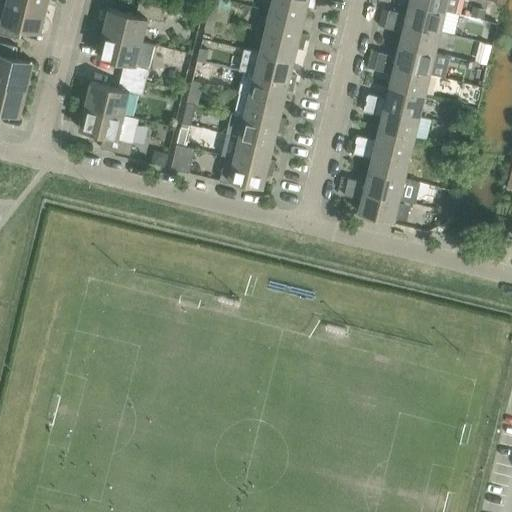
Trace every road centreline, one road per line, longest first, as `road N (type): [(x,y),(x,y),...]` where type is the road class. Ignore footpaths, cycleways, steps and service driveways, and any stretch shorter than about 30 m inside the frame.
road 1 (residential): [(304,227),(40,163)]
road 2 (residential): [(304,227),(359,0)]
road 3 (residential): [(511,278),(304,227)]
road 4 (residential): [(40,163),(78,0)]
